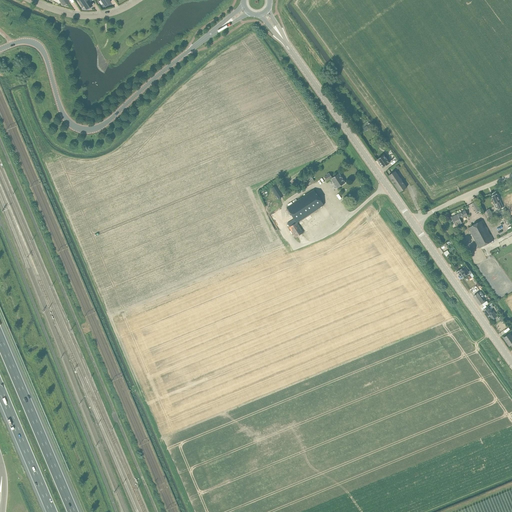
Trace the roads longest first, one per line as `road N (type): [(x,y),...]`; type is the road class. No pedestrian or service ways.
road 1 (secondary): [(0,49),(21,41),(41,48),(64,116),(74,127),(94,129),(245,9)]
road 2 (track): [(104,511),(51,375),(22,354),(17,307),(0,262)]
road 3 (secondary): [(414,223),(264,13)]
road 4 (motorway): [(72,511),(0,339)]
road 5 (secondary): [(511,362),(414,223)]
road 6 (motorway): [(0,391),(50,511)]
